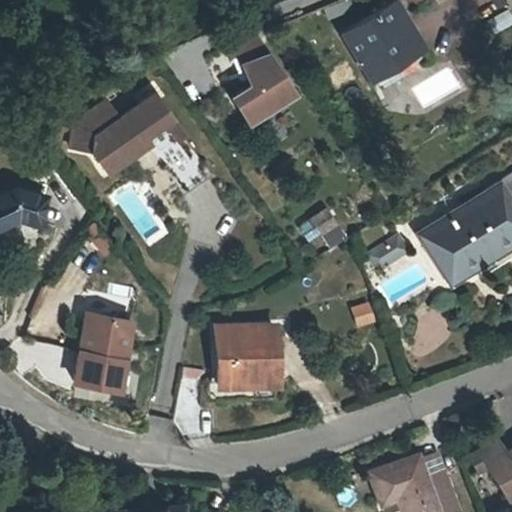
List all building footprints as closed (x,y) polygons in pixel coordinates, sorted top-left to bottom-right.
[(398,1),(344,35),(371,76),(424,41),(398,1)] [(495,31),(511,19),(511,8),(508,3),(486,18),(495,31)] [(227,105),(246,132),(292,103),(261,53),(234,63),(245,94),(227,105)] [(186,142),(155,99),(120,125),(107,107),(76,131),(72,154),(94,158),(110,180),(151,149),(188,200),(214,180),(186,142)] [(511,176),(498,186),(511,207),(511,176)] [(490,276),(504,267),(499,258),(511,249),(511,207),(498,186),(422,233),(450,276),(478,258),(490,276)] [(0,222),(11,218),(31,226),(41,200),(10,189),(0,193),(0,222)] [(315,220),(325,234),(340,223),(331,209),(315,220)] [(114,245),(99,228),(89,237),(103,254),(114,245)] [(367,247),(375,265),(405,253),(398,234),(367,247)] [(511,249),(499,258),(504,267),(511,261),(511,249)] [(419,305),(410,350),(439,355),(448,311),(419,305)] [(119,360),(127,319),(83,311),(75,351),(69,379),(114,388),(119,360)] [(214,388),(204,388),(204,404),(270,402),(269,329),(213,331),(214,388)] [(483,472),(501,460),(492,445),(464,461),(473,477),(483,472)] [(511,453),(501,460),(483,472),(503,505),(511,499),(511,453)] [(375,508),(391,504),(398,501),(401,509),(393,511),(431,511),(418,469),(415,461),(365,475),(375,508)] [(451,511),(436,463),(418,469),(431,511),(451,511)] [(398,501),(391,504),(393,511),(401,509),(398,501)]
